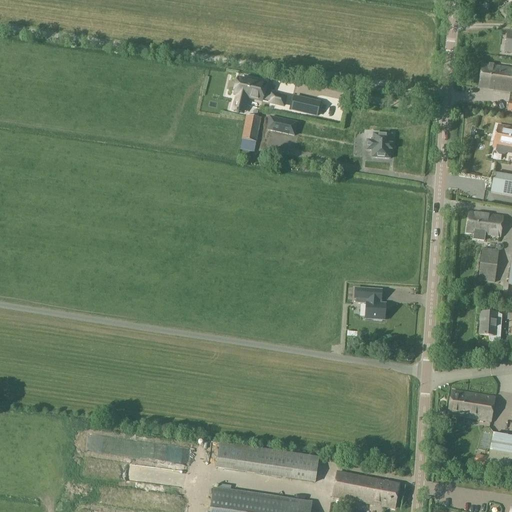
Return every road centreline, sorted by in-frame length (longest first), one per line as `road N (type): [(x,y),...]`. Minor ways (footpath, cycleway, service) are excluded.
road 1 (tertiary): [(416,511),(454,0)]
road 2 (unknown): [(321,511),(313,494),(203,476)]
